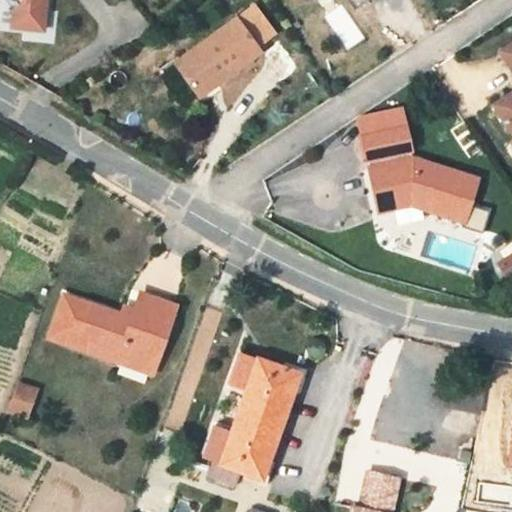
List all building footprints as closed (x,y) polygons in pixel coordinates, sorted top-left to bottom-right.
[(21,0),(12,8),(10,25),(41,29),(44,0),(21,0)] [(234,25),(170,68),(190,98),(208,85),(212,89),(257,58),(234,25)] [(511,42),(501,50),(508,60),(511,57),(511,42)] [(511,57),(508,60),(511,66),(511,90),(494,103),(511,130),(511,57)] [(208,85),(190,98),(194,102),(212,89),(208,85)] [(394,133),(369,139),(376,170),(383,169),(393,210),(435,201),(442,203),(439,215),(471,224),(483,178),(417,160),(410,130),(409,130),(404,110),(390,114),(394,133)] [(390,114),(364,119),(369,139),(394,133),(390,114)] [(383,169),(376,170),(386,211),(393,210),(383,169)] [(55,336),(74,343),(120,361),(123,353),(158,365),(179,310),(146,296),(138,314),(135,322),(125,318),(88,305),(69,297),(55,336)] [(128,310),(125,318),(135,322),(138,314),(128,310)] [(120,361),(155,374),(158,365),(123,353),(120,361)] [(292,386),(296,371),(257,358),(256,360),(240,355),(229,382),(247,389),(238,412),(282,426),(295,388),(292,386)] [(459,382),(442,378),(438,398),(457,402),(482,407),(488,377),(460,372),(459,382)] [(29,418),(39,391),(23,385),(13,412),(29,418)] [(231,433),(213,427),(202,456),(210,459),(204,475),(233,485),(238,470),(254,475),(252,480),(267,485),(275,462),(270,460),(282,426),(238,412),(231,433)] [(392,511),(401,475),(370,468),(362,505),(354,503),(351,511),(392,511)]
